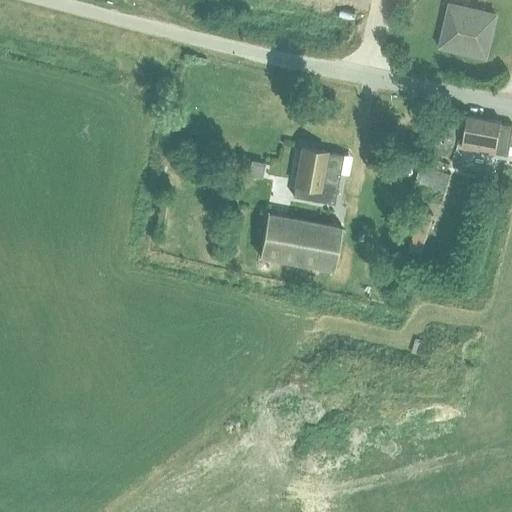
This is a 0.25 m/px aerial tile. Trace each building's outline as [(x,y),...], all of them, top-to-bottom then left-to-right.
[(441,41),(484,51),(493,10),(450,1),(441,41)] [(503,120),(470,114),(465,146),(510,153),(511,140),(511,123),(503,122),(503,120)] [(295,184),(293,196),(334,204),(337,191),(343,154),(326,151),(326,150),(302,146),(295,184)] [(261,176),(264,162),(251,160),(248,173),(261,176)] [(426,164),(420,184),(445,192),(451,172),(426,164)] [(169,199),(160,198),(154,237),(163,239),(169,199)] [(267,213),(259,256),(334,270),(342,227),(267,213)] [(388,214),(385,225),(394,227),(397,216),(388,214)]
